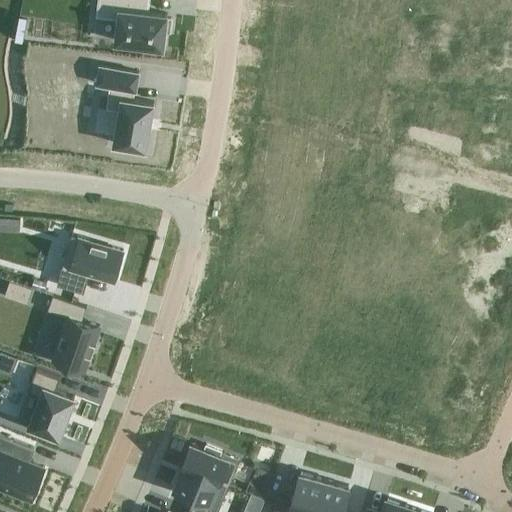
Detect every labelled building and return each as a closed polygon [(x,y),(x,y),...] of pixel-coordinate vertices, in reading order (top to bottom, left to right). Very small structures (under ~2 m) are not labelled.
[(167,13),(141,9),(142,2),(148,3),(148,0),(99,0),(97,13),(119,16),(116,40),(163,45),(165,29),(170,30),(171,17),(166,17),(167,13)] [(494,1),(488,0),(481,0),(480,7),(492,8),(494,1)] [(499,0),(499,7),(507,8),(508,0),(499,0)] [(410,44),(391,42),(385,79),(404,82),(410,44)] [(428,47),(410,44),(404,82),(422,84),(428,47)] [(446,49),(428,47),(422,84),(440,86),(446,49)] [(465,51),(446,49),(440,86),(459,89),(465,51)] [(484,53),(465,51),(459,89),(478,91),(484,53)] [(488,69),(496,71),(498,59),(490,58),(488,69)] [(100,63),(96,82),(111,84),(107,105),(119,107),(114,142),(146,147),(154,100),(132,97),(134,88),(136,89),(139,70),(100,63)] [(496,71),(488,69),(486,81),(494,82),(496,71)] [(480,122),(488,123),(490,112),(482,110),(480,122)] [(486,135),(488,123),(480,122),(478,134),(486,135)] [(363,244),(373,207),(355,203),(345,239),(363,244)] [(391,211),(373,207),(363,244),(381,248),(391,211)] [(409,215),(391,211),(381,248),(399,252),(409,215)] [(427,219),(409,215),(399,252),(417,256),(427,219)] [(446,224),(427,219),(417,256),(436,260),(446,224)] [(456,239),(459,228),(451,226),(448,237),(456,239)] [(511,232),(502,229),(494,250),(511,255),(511,232)] [(71,234),(57,284),(83,292),(89,272),(114,280),(123,249),(96,241),(71,234)] [(456,239),(448,237),(445,249),(453,251),(456,239)] [(511,255),(494,250),(488,271),(511,277),(511,255)] [(440,267),(437,278),(445,281),(448,269),(440,267)] [(511,277),(488,271),(481,291),(511,300),(511,277)] [(442,292),(445,281),(437,278),(434,290),(442,292)] [(351,291),(339,288),(337,296),(348,299),(351,291)] [(351,291),(348,299),(360,302),(362,294),(351,291)] [(511,300),(481,291),(474,313),(511,323),(511,320),(511,300)] [(385,302),(387,294),(376,292),(374,299),(385,302)] [(332,303),(334,296),(322,293),(320,300),(332,303)] [(53,294),(48,308),(68,315),(53,358),(84,369),(90,353),(91,353),(95,342),(94,341),(99,325),(82,319),(86,305),(53,294)] [(387,294),(385,302),(397,305),(399,297),(387,294)] [(424,303),(412,300),(410,308),(422,311),(424,303)] [(398,311),(387,308),(384,316),(396,319),(398,311)] [(410,314),(398,311),(396,319),(408,322),(410,314)] [(360,349),(337,343),(339,334),(323,330),(315,357),(329,360),(322,384),(348,390),(360,349)] [(386,355),(360,349),(348,390),(373,397),(386,355)] [(386,355),(374,396),(399,403),(406,379),(420,383),(427,356),(411,352),(409,361),(386,355)] [(449,395),(444,414),(469,420),(473,407),(477,408),(482,392),(478,391),(482,378),(456,372),(460,358),(446,355),(438,381),(452,385),(449,394),(449,395)] [(36,367),(28,389),(41,394),(29,424),(59,435),(74,396),(55,389),(60,377),(36,367)] [(0,433),(0,485),(31,498),(44,466),(28,460),(29,457),(24,455),(29,445),(0,433)] [(191,442),(182,464),(229,483),(238,461),(220,453),(221,449),(206,443),(205,447),(191,442)] [(183,465),(175,487),(195,495),(190,507),(201,511),(217,511),(229,483),(182,464),(182,465),(183,465)] [(277,495),(272,511),(314,511),(324,478),(300,471),(293,500),(277,495)] [(324,478),(314,511),(340,511),(348,484),(324,478)] [(258,481),(253,492),(261,495),(265,484),(258,481)] [(407,511),(410,505),(402,502),(402,503),(387,498),(382,511),(407,511)]
